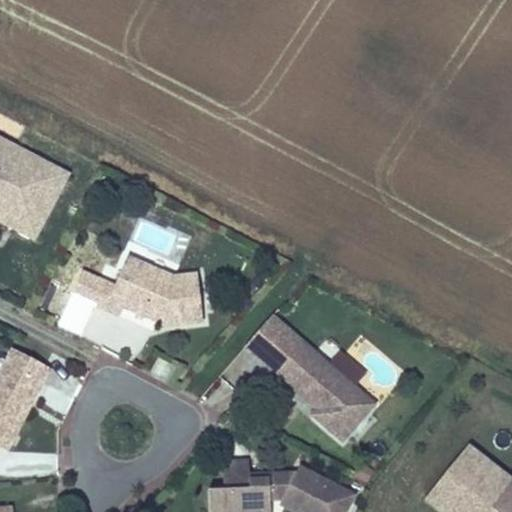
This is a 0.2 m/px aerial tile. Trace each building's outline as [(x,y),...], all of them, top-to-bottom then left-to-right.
[(0,208),(2,205),(39,225),(66,173),(0,138),(0,208)] [(0,219),(33,236),(39,225),(2,205),(0,208),(0,219)] [(153,279),(171,277),(125,254),(119,267),(132,275),(135,269),(153,279)] [(162,326),(197,322),(194,275),(171,277),(153,279),(135,269),(132,275),(119,267),(100,306),(115,313),(119,304),(162,326)] [(338,443),(371,407),(269,315),(242,345),(305,402),(309,397),(319,406),(315,411),(309,417),(338,443)] [(11,352),(0,372),(0,451),(8,456),(51,373),(11,352)] [(151,381),(168,386),(173,367),(156,362),(151,381)] [(219,383),(204,404),(222,416),(237,395),(219,383)] [(315,411),(319,406),(309,397),(305,402),(315,411)] [(423,502),(436,511),(448,511),(486,464),(465,448),(423,502)] [(248,480),(248,475),(248,460),(221,460),(222,487),(248,486),(248,480)] [(511,511),(511,484),(486,464),(448,511),(511,511)] [(206,511),(268,511),(268,498),(272,497),(296,511),(340,511),(348,499),(298,469),(290,481),(279,480),(248,480),(248,486),(222,487),(206,487),(206,511)] [(0,511),(9,511),(8,503),(0,504),(0,511)]
